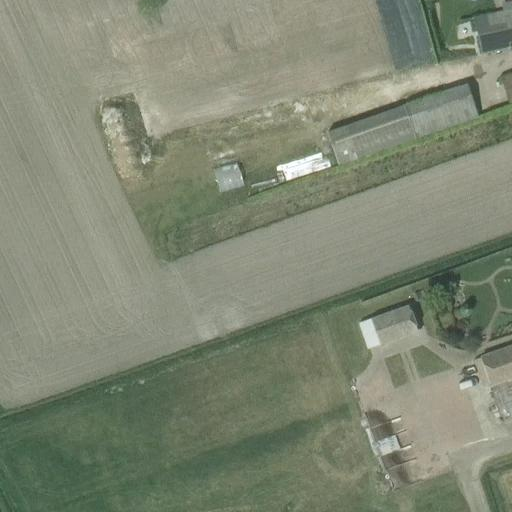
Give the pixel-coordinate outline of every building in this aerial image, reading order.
[(504,29),(477,36),(481,55),(509,49),(504,29)] [(511,77),(501,81),(509,104),(511,102),(511,77)] [(328,133),(338,166),(478,119),(468,85),(328,133)] [(417,332),(407,306),(370,319),(379,345),(417,332)] [(511,346),(480,358),(502,422),(511,418),(511,346)]
